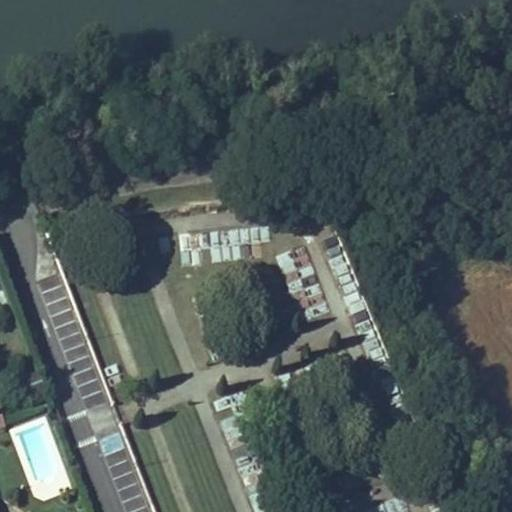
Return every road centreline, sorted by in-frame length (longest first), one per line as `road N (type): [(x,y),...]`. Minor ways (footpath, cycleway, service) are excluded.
road 1 (residential): [(4,219),(115,175),(380,142),(511,135)]
road 2 (unclassified): [(4,219),(110,511)]
